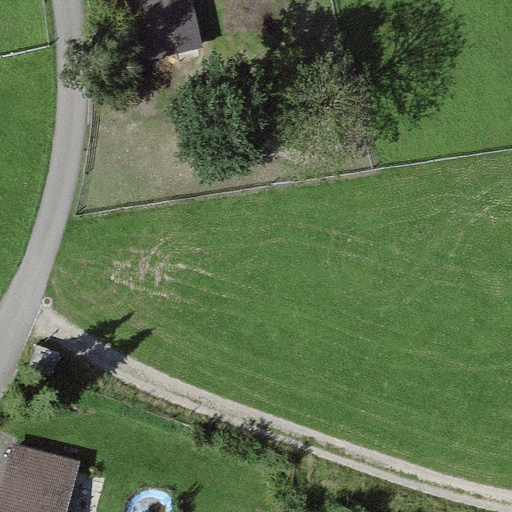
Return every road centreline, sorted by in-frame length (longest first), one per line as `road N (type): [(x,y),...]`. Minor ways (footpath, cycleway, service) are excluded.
road 1 (track): [(511,497),(472,492),(120,361),(16,307)]
road 2 (residential): [(67,0),(72,139),(53,219),(0,337)]
